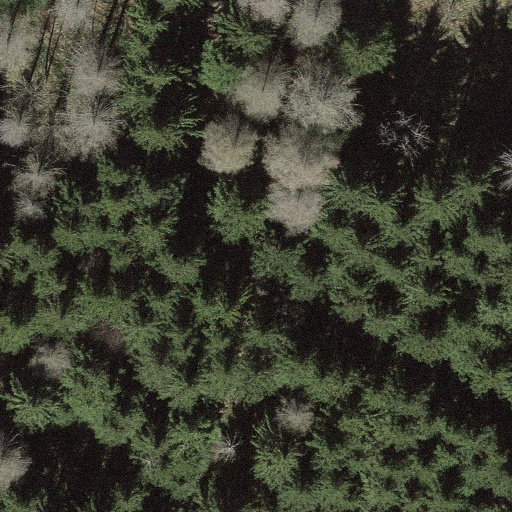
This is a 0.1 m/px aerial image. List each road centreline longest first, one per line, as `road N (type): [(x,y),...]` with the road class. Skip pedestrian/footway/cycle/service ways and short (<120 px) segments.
road 1 (track): [(511,410),(222,268)]
road 2 (track): [(222,268),(185,125),(234,0)]
